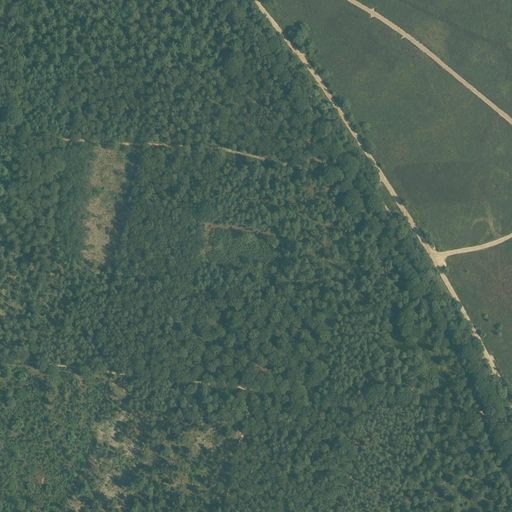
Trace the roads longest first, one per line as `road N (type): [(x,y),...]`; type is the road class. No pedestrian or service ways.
road 1 (track): [(0,358),(482,414)]
road 2 (track): [(333,169),(426,297),(511,479)]
road 3 (track): [(0,134),(202,147),(302,170),(333,169)]
road 4 (track): [(253,0),(331,99),(435,260)]
road 5 (track): [(210,0),(333,169)]
road 6 (track): [(349,0),(511,122)]
road 7 (track): [(435,260),(511,405)]
road 8 (track): [(223,511),(250,388)]
